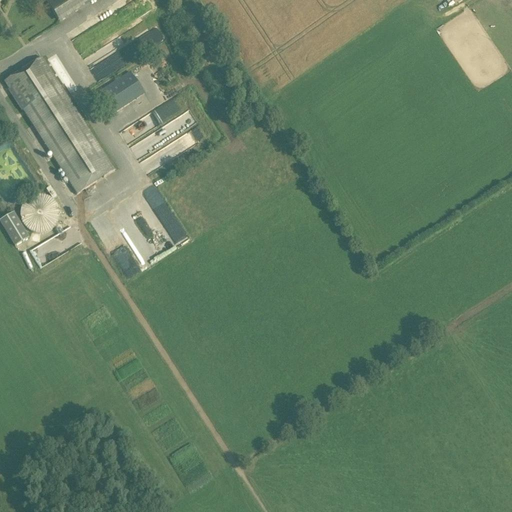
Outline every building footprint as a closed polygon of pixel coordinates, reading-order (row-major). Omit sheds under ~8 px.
[(58,21),(90,0),(48,0),(45,2),(58,21)] [(135,7),(83,37),(83,35),(76,39),(76,38),(73,40),(83,57),(114,39),(112,35),(141,19),(135,7)] [(100,82),(129,62),(121,51),(92,71),(100,82)] [(150,62),(158,74),(171,66),(163,53),(150,62)] [(76,196),(114,172),(41,59),(3,84),(76,196)] [(109,117),(144,95),(130,74),(95,96),(109,117)] [(182,96),(123,131),(132,146),(140,160),(151,154),(144,143),(155,136),(162,148),(200,126),(182,96)] [(0,185),(5,197),(16,193),(12,183),(14,182),(4,161),(6,160),(2,152),(0,152),(0,185)] [(177,252),(158,219),(171,212),(157,186),(142,195),(143,197),(128,204),(160,262),(177,252)] [(50,188),(46,190),(52,200),(57,198),(50,188)] [(38,235),(42,235),(45,234),(48,233),(51,231),(53,229),(55,226),(57,223),(58,220),(59,217),(58,214),(58,210),(57,207),(55,204),(53,202),(50,200),(48,198),(44,197),(41,196),(38,196),(35,197),(32,198),(29,199),(26,201),(24,203),(22,206),(21,209),(20,212),(20,216),(20,219),(21,222),(22,225),(24,228),(26,230),(29,232),(32,234),(35,235),(38,235)] [(96,223),(131,281),(143,274),(161,264),(144,235),(142,237),(124,206),(96,223)] [(29,239),(13,213),(0,221),(0,224),(14,248),(29,239)]
